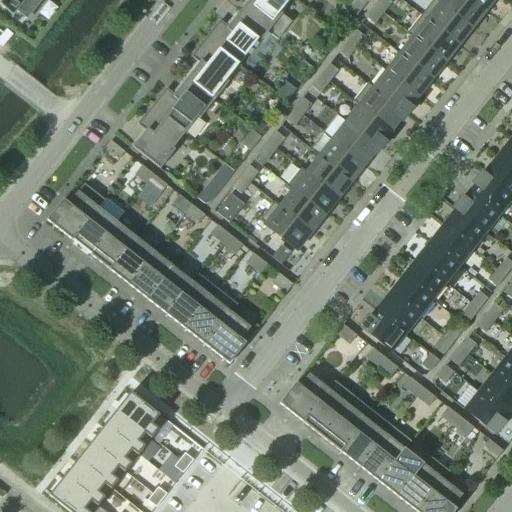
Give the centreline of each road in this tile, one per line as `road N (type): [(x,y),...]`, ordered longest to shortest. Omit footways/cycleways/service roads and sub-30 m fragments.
road 1 (residential): [(224,411),(511,54)]
road 2 (residential): [(224,411),(0,236)]
road 3 (residential): [(78,128),(178,0)]
road 4 (residential): [(351,511),(224,411)]
road 5 (residential): [(0,228),(78,128)]
